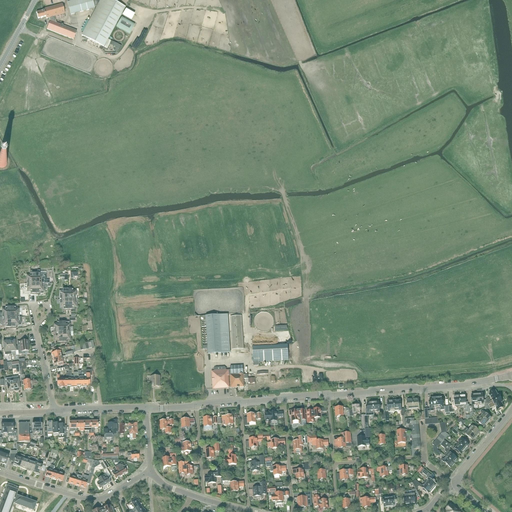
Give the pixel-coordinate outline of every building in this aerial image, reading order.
[(77,0),(67,3),(70,15),(94,8),(94,6),(97,8),(81,36),(83,37),(82,38),(85,40),(84,42),(86,43),(88,39),(101,46),(100,49),(102,50),(125,8),(110,0),(77,0)] [(65,14),(62,5),(62,4),(43,9),(44,10),(43,10),(36,13),(38,19),(45,17),(46,19),(49,18),(50,21),(47,29),(73,40),(76,31),(56,23),(54,16),(65,14)] [(111,43),(110,46),(116,49),(114,53),(118,55),(121,48),(111,43)] [(66,310),(68,310),(68,300),(60,300),(61,308),(63,308),(63,311),(66,311),(66,310)] [(1,313),(0,313),(0,317),(0,318),(1,318),(2,318),(3,318),(5,318),(10,318),(10,308),(8,308),(8,307),(5,307),(5,309),(5,310),(3,310),(3,313),(1,313)] [(220,315),(206,316),(206,327),(206,329),(207,343),(208,346),(208,349),(208,354),(230,353),(228,315),(220,315)] [(233,350),(244,349),(241,316),(230,317),(233,350)] [(0,318),(0,317),(0,324),(1,326),(3,326),(3,325),(6,325),(6,326),(6,329),(8,329),(8,328),(10,328),(11,328),(10,318),(5,318),(3,318),(2,318),(1,318),(0,318)] [(18,317),(10,318),(11,328),(13,328),(13,329),(16,329),(16,326),(16,325),(18,325),(18,324),(21,323),(21,317),(18,317)] [(70,340),(70,335),(72,335),(72,332),(70,332),(62,333),(62,343),(65,343),(65,344),(67,344),(67,340),(70,340)] [(14,341),(13,341),(13,340),(10,341),(10,342),(9,342),(10,352),(18,351),(17,347),(15,347),(14,341)] [(29,351),(28,342),(28,341),(20,342),(20,346),(17,346),(17,347),(18,351),(18,355),(22,355),(21,352),(29,351)] [(259,362),(289,361),(288,345),(252,347),(254,366),(259,366),(259,362)] [(62,357),(60,352),(60,348),(54,349),(54,353),(52,354),(51,354),(52,357),(53,359),(62,357)] [(62,363),(63,362),(62,357),(53,359),(53,361),(53,362),(53,364),(54,364),(56,364),(57,367),(63,365),(62,363)] [(22,369),(26,369),(25,362),(19,362),(19,363),(19,365),(20,372),(21,385),(22,385),(23,385),(23,386),(24,386),(24,390),(27,390),(28,391),(29,390),(30,390),(31,389),(30,384),(31,383),(30,382),(30,381),(26,381),(26,378),(25,378),(24,375),(23,375),(22,369)] [(246,375),(246,365),(231,366),(232,375),(233,375),(233,376),(234,388),(247,387),(246,379),(251,378),(251,374),(246,375)] [(226,370),(226,368),(224,367),(216,367),(214,368),(214,371),(212,371),(213,389),(232,388),(231,376),(232,376),(232,375),(229,376),(229,370),(226,370)] [(160,387),(160,386),(160,376),(154,377),(154,376),(151,377),(151,384),(154,384),(154,387),(160,387)] [(498,396),(497,395),(495,391),(489,394),(492,401),(489,402),(489,398),(486,399),(487,406),(501,399),(499,396),(498,395),(498,396)] [(457,406),(460,406),(459,396),(456,396),(456,397),(454,397),(454,401),(454,403),(453,403),(453,404),(452,404),(452,407),(449,407),(449,413),(453,413),(453,409),(457,409),(457,406)] [(440,398),(440,397),(436,398),(437,408),(441,407),(441,409),(443,409),(443,407),(444,407),(444,401),(442,401),(442,398),(440,398)] [(418,400),(416,400),(416,399),(413,399),(414,410),(417,409),(417,412),(421,412),(420,406),(419,406),(419,405),(419,404),(419,403),(418,400)] [(502,402),(503,402),(501,399),(487,406),(488,406),(488,408),(494,404),(497,410),(503,407),(501,403),(502,402)] [(394,401),(393,401),(393,400),(389,401),(389,402),(388,402),(388,410),(385,411),(385,413),(381,413),(382,420),(385,420),(385,421),(389,421),(388,412),(395,411),(394,401)] [(404,409),(401,410),(400,401),(394,401),(395,411),(401,411),(401,417),(405,416),(404,409)] [(360,407),(359,407),(359,406),(352,406),(353,410),(351,410),(351,411),(349,411),(349,417),(353,417),(353,414),(360,414),(360,413),(361,413),(361,411),(360,407)] [(343,416),(343,408),(343,407),(335,408),(336,417),(343,416)] [(313,411),(306,411),(307,424),(314,423),(314,418),(321,418),(321,412),(327,412),(327,408),(313,409),(313,411)] [(293,411),(289,411),(289,416),(291,416),(292,420),(292,425),(300,424),(300,420),(299,417),(302,417),(303,419),(303,420),(306,420),(305,416),(305,410),(295,411),(293,411)] [(269,413),(265,413),(266,422),(270,422),(277,421),(277,416),(283,416),(283,412),(277,413),(277,412),(269,413)] [(487,414),(486,415),(484,412),(480,417),(488,423),(490,421),(490,420),(491,418),(488,416),(489,416),(487,414)] [(248,418),(244,418),(245,426),(249,426),(249,423),(252,423),(256,423),(256,420),(261,420),(261,413),(252,414),(249,414),(247,414),(248,418)] [(239,416),(236,416),(236,415),(222,416),(222,421),(223,421),(223,425),(233,425),(233,419),(239,418),(239,416)] [(206,418),(203,418),(204,427),(204,430),(212,430),(212,424),(214,424),(217,424),(217,417),(211,418),(211,417),(208,417),(206,418)] [(486,426),(488,423),(480,417),(476,421),(479,423),(479,424),(481,425),(484,427),(485,425),(486,426)] [(184,419),(181,420),(182,429),(183,428),(186,428),(190,428),(189,424),(195,424),(195,419),(189,420),(189,419),(186,419),(184,419)] [(170,426),(174,425),(173,420),(170,420),(170,421),(167,421),(160,421),(160,430),(165,430),(166,434),(172,433),(171,428),(168,428),(168,424),(170,424),(170,426)] [(109,429),(104,429),(104,439),(105,439),(113,438),(113,436),(117,436),(116,432),(117,432),(117,424),(117,421),(113,421),(113,423),(108,424),(108,428),(109,428),(109,429)] [(29,423),(18,424),(19,424),(19,442),(28,442),(29,442),(29,435),(29,424),(29,423)] [(42,423),(32,423),(33,437),(41,437),(42,437),(42,423)] [(53,424),(51,424),(51,423),(47,423),(47,427),(44,427),(44,434),(45,441),(48,441),(48,435),(53,435),(53,424)] [(135,434),(137,434),(137,423),(128,424),(129,434),(133,434),(133,439),(136,439),(135,434)] [(62,425),(56,425),(56,424),(53,424),(53,435),(53,436),(58,436),(58,439),(63,439),(63,443),(66,443),(66,435),(64,435),(63,430),(63,426),(62,426),(62,425)] [(412,432),(412,429),(412,426),(409,426),(409,430),(397,431),(397,435),(398,444),(406,443),(405,432),(412,432)] [(476,428),(475,428),(472,426),(469,430),(477,437),(479,434),(478,434),(480,432),(477,429),(476,428)] [(477,437),(469,430),(466,428),(463,433),(463,434),(464,435),(465,435),(468,437),(468,438),(469,439),(470,438),(473,441),(474,439),(477,437)] [(337,440),(334,440),(335,444),(335,447),(338,447),(338,448),(339,448),(342,448),(346,448),(346,444),(352,443),(351,433),(341,434),(341,439),(339,439),(337,439),(337,440)] [(251,439),(249,439),(249,442),(250,448),(251,448),(254,447),(257,447),(257,441),(263,441),(263,439),(263,435),(257,435),(258,439),(257,439),(257,438),(253,439),(251,439)] [(386,445),(385,436),(377,436),(378,445),(386,445)] [(297,441),(293,441),(294,454),(302,453),(302,446),(304,446),(304,445),(308,444),(307,440),(307,437),(303,437),(297,438),(297,441)] [(365,437),(357,438),(358,447),(366,446),(370,446),(369,438),(365,438),(365,437)] [(465,440),(464,441),(462,439),(458,444),(465,450),(468,448),(467,447),(469,445),(467,443),(467,442),(465,440)] [(271,443),(267,443),(268,449),(272,448),(272,449),(273,449),(276,449),(280,449),(279,446),(285,445),(285,440),(279,440),(275,440),(273,440),(271,440),(271,443)] [(315,441),(312,441),(313,446),(316,446),(316,450),(317,450),(320,450),(324,449),(323,446),(328,446),(328,441),(323,441),(323,440),(319,441),(317,441),(315,441)] [(197,443),(191,443),(191,442),(183,443),(183,446),(180,446),(180,452),(184,451),(184,452),(191,451),(191,445),(197,445),(197,443)] [(449,448),(447,447),(442,443),(440,445),(445,449),(445,452),(447,453),(444,456),(446,457),(454,464),(456,461),(457,459),(455,457),(455,456),(454,455),(453,455),(448,451),(449,448)] [(214,452),(220,452),(219,444),(214,444),(214,449),(206,450),(206,459),(214,458),(214,452)] [(463,453),(465,450),(458,444),(454,449),(456,450),(455,452),(458,454),(459,453),(461,455),(463,453)] [(438,449),(437,448),(434,446),(433,448),(433,451),(439,456),(442,453),(437,450),(438,449)] [(3,454),(0,462),(0,463),(6,465),(8,458),(9,456),(3,454)] [(24,456),(23,456),(20,455),(19,458),(16,457),(14,462),(13,466),(17,467),(19,467),(19,468),(24,456)] [(29,461),(30,458),(24,456),(19,468),(20,468),(22,468),(22,469),(26,470),(29,461)] [(242,456),(236,456),(228,456),(228,459),(225,459),(225,465),(229,464),(229,465),(237,465),(236,458),(242,458),(242,456)] [(265,465),(264,456),(259,457),(259,462),(251,462),(252,471),(259,471),(259,466),(265,465)] [(452,466),(454,464),(446,457),(444,460),(442,459),(441,460),(445,464),(445,465),(446,466),(447,465),(450,468),(452,466)] [(176,458),(170,458),(163,458),(163,467),(171,467),(171,466),(172,466),(172,467),(173,467),(175,467),(175,466),(177,465),(176,461),(177,461),(176,458)] [(40,461),(37,460),(36,463),(33,473),(33,472),(36,473),(35,473),(36,474),(35,475),(39,476),(39,475),(42,466),(39,464),(40,461)] [(104,471),(107,469),(101,460),(98,461),(104,471)] [(109,468),(105,460),(101,460),(107,469),(109,468)] [(36,463),(29,461),(26,470),(30,472),(30,471),(33,472),(32,473),(33,473),(36,463)] [(189,462),(178,463),(179,474),(185,474),(185,475),(186,475),(190,475),(193,475),(193,469),(193,467),(193,466),(192,466),(189,466),(189,462)] [(122,475),(127,473),(121,464),(115,468),(119,474),(121,473),(122,475)] [(51,478),(53,471),(54,467),(51,466),(50,470),(47,469),(45,477),(51,478)] [(281,466),(270,467),(270,472),(273,472),(274,476),(281,475),(281,472),(286,472),(286,467),(281,467),(281,466)] [(400,476),(408,475),(407,466),(400,467),(400,476)] [(309,470),(308,467),(303,467),(303,470),(292,470),(292,475),(296,474),(296,479),(301,479),(301,481),(302,482),(303,483),(304,483),(305,482),(305,481),(306,480),(305,475),(304,475),(303,470),(306,470),(307,472),(310,472),(309,470)] [(388,471),(394,471),(393,467),(377,468),(377,472),(380,472),(380,477),(388,476),(388,471)] [(121,473),(119,474),(115,468),(113,470),(114,471),(112,473),(114,476),(114,477),(115,477),(116,479),(122,475),(121,473)] [(216,478),(222,477),(221,468),(215,469),(216,474),(208,475),(208,478),(205,478),(205,484),(208,483),(208,484),(216,483),(216,478)] [(374,469),(367,470),(367,469),(360,470),(357,470),(358,478),(360,478),(360,479),(368,478),(368,472),(374,471),(374,469)] [(423,474),(426,477),(429,479),(431,476),(423,469),(420,474),(422,475),(423,474)] [(326,479),(325,471),(325,470),(317,471),(318,480),(326,479)] [(353,471),(347,471),(340,471),(340,480),(348,479),(348,476),(354,476),(353,471)] [(82,479),(82,477),(77,475),(76,477),(74,485),(79,487),(82,479)] [(107,478),(106,475),(103,476),(98,479),(99,482),(103,480),(105,483),(103,484),(104,486),(106,485),(107,484),(108,484),(107,484),(111,482),(109,480),(110,480),(109,479),(108,477),(107,478)] [(74,485),(76,477),(70,476),(68,483),(74,485)] [(88,481),(82,479),(79,487),(85,489),(88,481)] [(432,479),(431,480),(429,479),(425,483),(433,490),(435,487),(435,486),(436,485),(434,483),(435,482),(432,479)] [(420,484),(420,485),(415,480),(413,483),(415,488),(416,489),(419,486),(421,488),(423,490),(423,491),(425,493),(426,492),(428,494),(430,492),(430,493),(433,490),(425,483),(423,486),(420,484)] [(232,483),(230,483),(230,484),(231,492),(232,492),(235,492),(239,491),(238,487),(245,487),(244,485),(244,482),(241,482),(238,482),(234,483),(232,483)] [(255,488),(253,488),(253,497),(254,497),(261,496),(261,495),(267,495),(267,494),(267,493),(266,482),(266,483),(260,483),(261,487),(257,488),(255,488)] [(275,487),(267,488),(268,493),(269,493),(269,497),(272,496),(272,502),(276,501),(276,502),(277,502),(277,504),(281,503),(281,502),(283,502),(283,496),(289,496),(289,492),(283,493),(279,493),(277,493),(275,493),(275,492),(276,492),(275,487)] [(16,496),(17,493),(6,489),(1,501),(4,503),(0,511),(10,511),(13,505),(15,506),(15,505),(33,511),(36,503),(28,500),(26,499),(16,496)] [(412,491),(409,491),(409,495),(409,498),(410,505),(414,505),(414,504),(416,504),(416,502),(415,500),(416,499),(416,498),(415,498),(420,496),(416,489),(412,490),(412,491)] [(304,497),(298,498),(298,508),(307,507),(307,506),(312,506),(311,493),(304,493),(304,497)] [(396,497),(394,497),(394,495),(391,495),(392,497),(388,497),(390,508),(393,507),(396,506),(395,503),(397,503),(396,497)] [(320,496),(313,497),(314,502),(314,507),(320,507),(320,509),(321,509),(326,509),(328,509),(327,501),(327,500),(324,500),(322,500),(320,500),(320,496)] [(386,508),(390,508),(388,497),(381,498),(382,505),(383,505),(384,508),(386,507),(386,508)] [(375,498),(370,499),(370,498),(360,499),(360,503),(362,503),(363,508),(370,507),(370,503),(375,503),(375,498)] [(138,501),(137,499),(131,502),(133,505),(137,511),(142,508),(138,501)] [(344,500),(342,500),(343,509),(347,509),(350,509),(350,510),(354,509),(353,504),(350,505),(350,501),(350,500),(350,499),(346,500),(344,500)]
